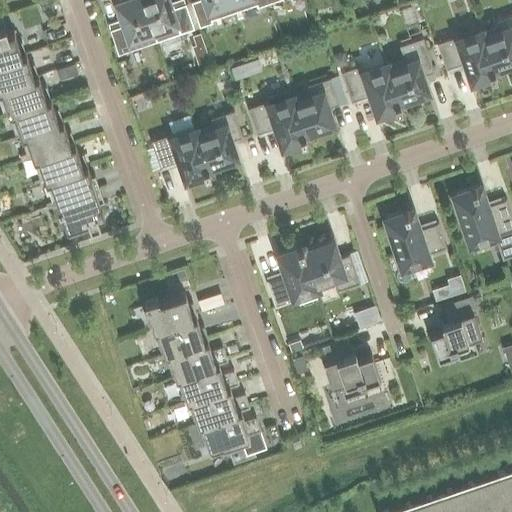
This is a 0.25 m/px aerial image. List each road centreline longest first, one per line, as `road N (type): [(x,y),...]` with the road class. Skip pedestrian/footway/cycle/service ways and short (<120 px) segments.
road 1 (residential): [(71,0),(158,245)]
road 2 (secondary): [(128,511),(0,307)]
road 3 (residential): [(219,225),(293,438)]
road 4 (secondary): [(0,353),(103,511)]
road 5 (residential): [(345,181),(402,357)]
road 6 (residential): [(511,125),(345,181)]
road 7 (residential): [(158,245),(27,294)]
road 8 (residential): [(345,181),(219,225)]
